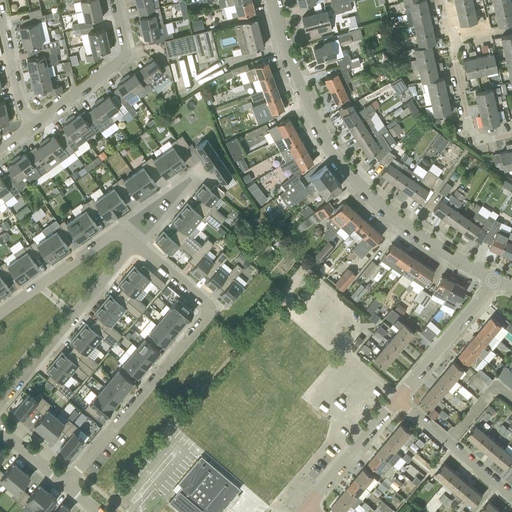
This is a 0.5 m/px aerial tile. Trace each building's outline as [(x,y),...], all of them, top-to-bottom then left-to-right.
[(83,11),(100,7),(98,0),(72,0),(73,2),(80,0),(83,11)] [(141,11),(160,7),(158,0),(132,0),(133,1),(136,0),(137,6),(140,5),(141,11)] [(251,0),(248,0),(234,4),(236,11),(232,12),(234,17),(254,12),(251,0)] [(355,0),(354,0),(350,1),(332,5),(334,14),(344,11),(344,10),(357,7),(355,0)] [(411,13),(428,9),(426,1),(433,0),(414,0),(409,1),(411,13)] [(458,13),(474,10),(473,2),(479,0),(463,0),(455,2),(458,13)] [(510,0),(508,0),(493,3),(496,15),(511,10),(511,7),(510,0)] [(186,13),(183,1),(179,2),(183,19),(189,17),(188,13),(186,13)] [(74,30),(79,29),(93,26),(91,20),(103,17),(100,7),(83,11),(85,21),(73,24),(74,30)] [(139,29),(163,23),(160,7),(141,11),(143,17),(140,17),(141,23),(138,24),(139,29)] [(28,11),(30,17),(42,15),(41,8),(28,11)] [(481,8),(474,10),(458,13),(460,25),(486,19),(485,14),(482,14),(481,8)] [(414,24),(437,19),(436,15),(430,17),(428,9),(411,13),(414,24)] [(327,10),(303,17),(306,29),(313,28),(314,34),(332,29),(327,10)] [(511,10),(496,15),(498,26),(511,23),(511,10)] [(42,15),(30,17),(20,20),(21,25),(19,26),(22,37),(40,33),(37,22),(46,20),(45,14),(42,15)] [(164,40),(164,41),(168,58),(196,52),(199,62),(263,46),(256,17),(192,33),(173,38),(164,40)] [(190,22),(193,32),(204,29),(202,19),(190,22)] [(416,35),(433,31),(431,24),(438,22),(437,19),(414,24),(416,35)] [(164,41),(164,40),(173,38),(172,32),(168,33),(166,23),(163,23),(139,29),(141,34),(143,34),(144,39),(148,38),(149,44),(161,41),(164,41)] [(90,43),(108,39),(105,29),(94,31),(93,26),(79,29),(80,34),(88,33),(90,43)] [(360,28),(345,32),(338,34),(341,45),(352,42),(352,41),(363,38),(360,28)] [(419,46),(437,43),(442,41),(441,37),(435,39),(433,31),(416,35),(419,46)] [(40,33),(22,37),(24,48),(38,44),(39,50),(53,47),(60,46),(58,40),(42,43),(40,33)] [(503,49),(511,46),(511,34),(501,37),(503,49)] [(108,39),(90,43),(93,54),(86,55),(87,61),(100,58),(99,52),(110,50),(108,39)] [(326,62),(336,59),(336,58),(330,41),(324,43),(324,45),(314,48),(318,60),(325,58),(326,62)] [(416,59),(433,56),(432,48),(438,46),(437,43),(419,46),(419,47),(414,48),(416,59)] [(483,55),(487,72),(497,70),(492,46),(488,47),(489,54),(483,55)] [(511,46),(503,49),(506,60),(511,58),(511,46)] [(53,47),(39,50),(41,56),(27,59),(29,70),(47,66),(56,64),(53,47)] [(471,51),(477,74),(487,72),(483,55),(476,57),(475,50),(471,51)] [(466,77),(477,74),(471,51),(468,52),(470,58),(463,60),(466,77)] [(73,64),(80,62),(77,53),(70,56),(73,64)] [(351,62),(349,54),(336,58),(336,59),(338,66),(351,62)] [(419,70),(442,65),(442,62),(435,63),(433,56),(416,59),(419,70)] [(171,74),(169,65),(168,63),(161,69),(152,57),(148,60),(149,62),(145,66),(147,68),(142,72),(153,87),(158,83),(159,84),(171,74)] [(330,90),(348,82),(352,81),(347,69),(361,65),(359,59),(351,62),(338,66),(340,71),(325,78),(330,90)] [(67,75),(73,74),(70,61),(64,62),(67,75)] [(259,78),(272,73),(267,61),(254,66),(255,66),(249,68),(247,63),(230,69),(232,74),(245,70),(249,81),(259,78)] [(422,82),(426,81),(438,78),(437,70),(443,69),(442,65),(419,70),(422,82)] [(47,66),(29,70),(32,81),(50,76),(47,66)] [(153,87),(142,72),(137,75),(135,73),(130,76),(129,74),(124,77),(139,97),(153,87)] [(263,89),(276,85),(272,73),(259,78),(263,89)] [(364,75),(352,81),(353,85),(360,82),(360,81),(365,78),(364,75)] [(50,76),(32,81),(34,91),(48,88),(49,94),(63,91),(61,85),(52,87),(50,76)] [(398,94),(400,93),(405,90),(408,88),(401,76),(390,82),(398,94)] [(116,94),(128,110),(133,107),(131,105),(140,98),(139,97),(124,77),(120,80),(122,82),(117,86),(118,87),(114,91),(116,94)] [(429,92),(452,87),(452,84),(445,85),(443,77),(438,78),(426,81),(429,92)] [(235,92),(251,86),(250,82),(233,88),(235,92)] [(348,82),(330,90),(335,102),(348,96),(346,92),(351,89),(348,82)] [(280,96),(276,85),(263,89),(250,94),(253,101),(266,96),(267,101),(280,96)] [(431,104),(448,100),(446,92),(453,91),(452,87),(429,92),(431,104)] [(204,96),(201,89),(195,93),(199,99),(204,96)] [(505,97),(505,94),(503,94),(493,96),(491,89),(475,92),(477,104),(505,97)] [(128,110),(116,94),(111,98),(109,95),(105,99),(103,97),(99,100),(114,120),(128,110)] [(280,96),(267,101),(272,113),(284,108),(280,96)] [(505,97),(477,104),(480,115),(496,111),(495,103),(506,101),(505,97)] [(115,121),(114,120),(99,100),(94,103),(96,105),(91,109),(93,111),(89,115),(100,130),(101,131),(115,121)] [(349,126),(374,109),(380,106),(376,100),(356,112),(354,109),(357,107),(354,102),(339,109),(342,116),(349,126)] [(448,100),(431,104),(434,115),(457,110),(457,106),(450,107),(448,100)] [(251,106),(253,106),(252,105),(251,101),(242,104),(242,105),(244,109),(251,106)] [(355,136),(372,125),(369,119),(371,118),(375,111),(374,109),(349,126),(355,136)] [(418,110),(412,115),(417,122),(423,117),(418,110)] [(86,140),(100,130),(89,115),(86,111),(81,114),(80,113),(76,116),(74,114),(70,118),(86,140)] [(496,111),(480,115),(482,126),(506,121),(505,117),(498,119),(496,111)] [(7,112),(0,113),(0,124),(9,122),(7,112)] [(86,140),(70,118),(65,121),(67,123),(62,126),(66,131),(61,135),(74,151),(78,148),(77,146),(86,140)] [(268,129),(274,140),(295,129),(289,118),(268,129)] [(147,123),(150,127),(156,123),(153,119),(147,123)] [(362,146),(382,134),(398,123),(395,119),(385,126),(385,125),(376,130),(372,125),(355,136),(362,146)] [(392,137),(402,130),(398,123),(388,130),(392,137)] [(295,129),(274,140),(280,151),(301,140),(295,129)] [(444,147),(451,137),(442,130),(435,140),(444,147)] [(379,160),(391,148),(389,144),(393,141),(389,135),(385,138),(382,134),(362,146),(368,157),(374,153),(379,160)] [(44,140),(60,162),(74,151),(61,135),(57,138),(55,136),(50,139),(49,137),(44,140)] [(176,139),(184,150),(190,146),(182,135),(176,139)] [(235,160),(246,154),(237,136),(226,142),(235,160)] [(163,153),(175,170),(185,163),(179,154),(184,150),(176,139),(171,143),(173,146),(163,153)] [(204,160),(208,165),(219,157),(207,139),(197,146),(206,159),(204,160)] [(32,152),(46,172),(60,162),(44,140),(40,143),(41,145),(32,152)] [(301,140),(280,151),(286,162),(307,151),(301,140)] [(391,181),(403,164),(393,157),(395,155),(392,153),(399,146),(397,144),(391,148),(379,160),(387,166),(381,174),(391,181)] [(511,159),(508,144),(505,145),(507,151),(500,153),(492,155),(495,166),(503,164),(504,170),(511,168),(511,174),(511,159)] [(102,160),(107,157),(103,151),(98,155),(102,160)] [(307,151),(286,162),(280,165),(283,170),(290,166),(294,173),(313,162),(307,151)] [(15,158),(26,173),(31,180),(33,182),(46,172),(32,152),(27,156),(25,153),(21,157),(19,155),(15,158)] [(405,161),(409,155),(405,152),(400,158),(405,161)] [(411,152),(409,155),(405,161),(409,164),(415,155),(411,152)] [(146,160),(154,171),(159,167),(166,177),(175,170),(163,153),(154,160),(151,156),(146,160)] [(91,162),(95,167),(102,162),(98,157),(91,162)] [(219,157),(208,165),(211,170),(213,169),(222,182),(232,175),(219,157)] [(7,175),(19,192),(23,190),(21,188),(31,180),(26,173),(15,158),(11,161),(12,163),(8,167),(11,172),(7,175)] [(134,174),(146,191),(156,184),(149,174),(154,171),(146,160),(141,163),(144,167),(134,174)] [(239,166),(242,171),(248,168),(245,163),(239,166)] [(422,176),(428,171),(420,163),(414,168),(422,176)] [(401,187),(413,171),(403,164),(391,181),(401,187)] [(305,196),(333,174),(326,165),(310,178),(313,181),(305,187),(306,187),(301,190),(303,193),(300,196),(302,198),(305,196)] [(74,179),(80,175),(77,170),(71,174),(74,179)] [(411,194),(423,177),(413,170),(413,171),(401,187),(411,194)] [(246,184),(253,180),(249,173),(242,177),(246,184)] [(423,177),(411,194),(421,201),(429,190),(428,190),(431,187),(430,186),(435,179),(426,173),(423,177)] [(117,181),(124,192),(129,188),(136,198),(146,191),(134,174),(124,180),(122,177),(117,181)] [(341,185),(333,174),(305,196),(307,198),(305,200),(307,203),(321,192),(326,197),(341,185)] [(19,192),(7,175),(2,179),(0,176),(0,194),(0,195),(5,201),(14,195),(19,192)] [(281,184),(286,190),(298,180),(294,175),(281,184)] [(436,190),(443,179),(438,176),(435,179),(430,186),(431,187),(436,190)] [(502,178),(498,183),(504,187),(507,181),(502,178)] [(299,179),(298,180),(286,190),(280,195),(290,208),(296,203),(302,198),(300,196),(303,193),(301,190),(306,187),(305,187),(299,179)] [(104,194),(118,213),(122,210),(121,208),(126,205),(120,195),(124,192),(117,181),(112,184),(114,187),(104,194)] [(445,196),(452,186),(447,182),(440,192),(445,196)] [(216,194),(211,190),(203,183),(195,193),(203,199),(199,204),(218,221),(223,215),(213,207),(214,205),(210,201),(216,195),(216,194)] [(211,190),(216,194),(216,195),(221,199),(226,193),(216,184),(211,190)] [(433,210),(443,217),(461,192),(456,189),(452,195),(451,195),(446,203),(441,199),(433,210)] [(463,190),(461,192),(443,217),(453,224),(461,213),(455,210),(461,202),(461,201),(467,192),(463,190)] [(260,204),(267,200),(262,193),(256,198),(260,204)] [(87,201),(95,212),(100,209),(107,218),(112,215),(113,216),(118,213),(104,194),(95,201),(92,198),(87,201)] [(76,217),(88,234),(98,227),(90,216),(95,212),(87,201),(82,205),(83,206),(80,208),(83,212),(76,217)] [(316,222),(320,219),(334,209),(328,202),(315,211),(316,212),(297,226),(301,232),(315,221),(316,222)] [(340,226),(355,211),(345,202),(326,223),(336,232),(340,226)] [(218,221),(199,204),(195,209),(187,203),(179,212),(192,223),(198,217),(202,220),(203,218),(213,226),(218,221)] [(472,209),(476,212),(480,206),(476,203),(472,209)] [(301,213),(305,218),(313,211),(309,206),(305,209),(301,213)] [(476,212),(470,220),(463,231),(473,238),(480,227),(488,232),(496,219),(489,215),(487,218),(481,214),(485,209),(480,206),(476,212)] [(19,217),(25,214),(23,209),(17,211),(19,217)] [(363,216),(362,217),(355,211),(340,226),(350,235),(364,219),(365,217),(363,216)] [(192,223),(179,212),(172,221),(179,228),(175,233),(197,251),(202,245),(189,235),(191,233),(187,230),(192,223)] [(461,213),(453,224),(463,231),(470,220),(461,213)] [(59,223),(67,234),(72,231),(78,241),(88,234),(76,217),(66,223),(64,220),(59,223)] [(364,219),(350,235),(355,239),(360,233),(363,237),(373,227),(364,219)] [(496,219),(488,232),(483,240),(490,243),(489,247),(500,252),(509,233),(498,228),(501,222),(496,219)] [(4,230),(10,227),(7,220),(1,223),(4,230)] [(47,237),(59,254),(68,247),(62,238),(67,234),(59,223),(54,227),(56,230),(47,237)] [(250,237),(255,232),(249,224),(244,229),(250,237)] [(511,225),(509,233),(500,252),(511,257),(511,254),(511,225)] [(220,226),(217,231),(222,236),(226,232),(220,226)] [(373,227),(363,237),(360,241),(369,250),(382,235),(373,227)] [(197,251),(175,233),(171,238),(163,231),(155,241),(171,254),(177,247),(181,251),(183,249),(192,257),(197,251)] [(7,232),(2,236),(5,240),(11,237),(7,232)] [(29,244),(37,255),(42,252),(49,261),(59,254),(47,237),(37,244),(34,241),(29,244)] [(208,238),(202,245),(197,251),(192,257),(189,261),(194,266),(191,270),(200,278),(204,273),(203,273),(213,262),(204,255),(214,243),(208,238)] [(335,246),(334,246),(331,244),(328,241),(306,265),(313,270),(322,260),(323,260),(335,246)] [(286,253),(290,249),(283,242),(279,246),(286,253)] [(392,267),(404,250),(393,243),(381,259),(392,267)] [(14,253),(17,258),(29,275),(39,268),(32,259),(37,255),(29,244),(25,248),(23,246),(14,253)] [(406,268),(414,257),(404,250),(392,267),(402,274),(406,268)] [(203,273),(204,273),(209,278),(205,282),(215,290),(219,286),(218,285),(228,274),(219,267),(229,256),(222,251),(213,262),(203,273)] [(402,274),(412,280),(424,264),(414,257),(402,274)] [(0,264),(8,276),(13,272),(19,282),(29,275),(17,258),(7,265),(5,261),(0,264)] [(245,259),(241,265),(246,269),(250,264),(245,259)] [(367,278),(378,265),(372,260),(362,274),(367,278)] [(218,285),(219,286),(224,290),(220,295),(229,303),(243,287),(234,279),(243,268),(237,263),(228,274),(218,285)] [(324,274),(330,267),(325,263),(319,269),(324,274)] [(0,295),(9,289),(3,279),(8,276),(0,264),(0,295)] [(134,266),(126,275),(143,288),(150,280),(161,289),(166,283),(143,264),(139,270),(134,266)] [(424,264),(412,280),(423,288),(434,271),(424,264)] [(343,290),(356,275),(348,269),(335,284),(343,290)] [(143,288),(126,275),(119,284),(123,288),(119,293),(142,312),(146,306),(135,297),(143,288)] [(434,292),(445,298),(454,281),(442,275),(434,292)] [(454,281),(445,298),(443,302),(455,308),(457,304),(466,287),(454,281)] [(352,295),(358,301),(369,288),(363,283),(352,295)] [(167,285),(161,291),(166,295),(172,289),(167,285)] [(414,299),(420,303),(427,292),(421,288),(414,299)] [(427,292),(420,303),(425,306),(432,296),(427,292)] [(142,312),(119,293),(115,298),(110,294),(102,304),(118,317),(126,308),(137,318),(142,312)] [(170,307),(185,320),(186,321),(194,312),(186,305),(188,302),(180,295),(178,298),(177,298),(170,307)] [(372,313),(380,303),(375,298),(367,309),(372,313)] [(399,303),(395,309),(401,315),(406,309),(399,303)] [(118,317),(102,304),(95,313),(99,317),(95,322),(117,341),(122,335),(111,326),(118,317)] [(163,315),(179,328),(185,320),(170,307),(163,315)] [(399,329),(396,332),(407,341),(414,332),(401,321),(404,318),(392,308),(385,317),(399,329)] [(376,323),(381,317),(374,312),(369,318),(376,323)] [(156,324),(172,337),(179,328),(163,315),(156,324)] [(492,316),(483,326),(494,334),(502,325),(492,316)] [(182,486),(169,502),(181,511),(220,511),(240,489),(250,497),(248,502),(266,507),(270,495),(275,497),(283,472),(294,475),(298,463),(303,465),(307,452),(312,454),(317,437),(324,439),(329,424),(309,418),(311,411),(297,407),(293,404),(334,356),(300,327),(293,335),(271,317),(242,351),(274,378),(259,396),(266,403),(253,419),(229,399),(226,403),(210,390),(191,414),(194,417),(181,433),(207,454),(204,458),(202,456),(199,460),(198,459),(178,483),(182,486)] [(152,319),(144,328),(149,332),(156,322),(152,319)] [(117,341),(95,322),(91,327),(86,323),(78,332),(94,346),(102,337),(113,346),(117,341)] [(145,338),(155,347),(160,342),(164,345),(172,337),(156,324),(145,338)] [(380,326),(376,330),(383,336),(386,332),(380,326)] [(430,340),(436,334),(427,326),(421,332),(430,340)] [(494,334),(483,326),(475,335),(485,344),(494,334)] [(383,336),(376,330),(373,334),(373,335),(369,339),(376,344),(383,336)] [(94,346),(78,332),(71,341),(75,345),(71,350),(93,369),(98,364),(87,354),(94,346)] [(407,341),(396,332),(389,341),(399,350),(407,341)] [(491,349),(485,344),(475,335),(467,345),(483,359),(491,349)] [(358,346),(363,340),(359,337),(354,342),(358,346)] [(137,347),(153,359),(160,351),(155,347),(145,338),(137,347)] [(371,349),(368,346),(371,342),(369,339),(361,348),(368,354),(371,349)] [(399,350),(389,341),(381,349),(392,358),(399,350)] [(503,350),(507,346),(501,341),(498,345),(503,350)] [(483,359),(467,345),(459,354),(475,368),(483,359)] [(130,355),(145,368),(153,359),(137,347),(130,355)] [(392,358),(381,349),(374,359),(384,367),(392,358)] [(93,369),(71,350),(66,356),(62,352),(54,361),(70,374),(78,366),(89,375),(93,369)] [(123,364),(134,373),(138,377),(145,368),(130,355),(123,364)] [(70,374),(54,361),(46,370),(51,374),(46,379),(69,398),(74,392),(63,383),(70,374)] [(446,371),(456,379),(464,370),(454,361),(446,371)] [(500,371),(505,365),(501,362),(496,368),(500,371)] [(111,378),(126,391),(134,382),(129,378),(134,373),(123,364),(118,369),(111,378)] [(502,379),(510,370),(505,365),(500,371),(497,375),(502,379)] [(476,375),(488,385),(493,379),(481,369),(476,375)] [(506,383),(511,376),(511,371),(510,370),(502,379),(506,383)] [(456,379),(446,371),(438,380),(448,389),(456,379)] [(488,385),(476,375),(475,374),(469,380),(483,392),(488,385)] [(104,386),(119,399),(126,391),(111,378),(104,386)] [(448,389),(438,380),(430,389),(440,398),(448,389)] [(97,394),(112,407),(119,399),(104,386),(97,394)] [(456,395),(461,400),(464,396),(468,399),(473,394),(464,386),(456,395)] [(440,398),(430,389),(422,399),(432,408),(440,398)] [(19,404),(14,410),(24,418),(33,406),(38,410),(46,400),(39,394),(34,398),(28,393),(23,399),(22,398),(18,402),(19,404)] [(112,407),(97,394),(89,403),(85,408),(96,418),(100,412),(105,417),(113,408),(112,407)] [(461,400),(456,395),(453,399),(458,404),(461,400)] [(46,400),(38,410),(43,414),(34,425),(42,432),(56,416),(48,409),(52,405),(46,400)] [(434,407),(428,414),(434,419),(440,413),(434,407)] [(486,421),(491,416),(487,412),(485,410),(476,420),(478,422),(482,417),(486,421)] [(443,411),(440,415),(445,419),(448,415),(443,411)] [(56,416),(42,432),(51,440),(60,429),(65,433),(73,423),(68,418),(64,423),(56,416)] [(73,423),(65,433),(69,437),(60,448),(69,456),(74,450),(76,451),(80,446),(78,445),(83,439),(78,434),(81,429),(73,423)] [(393,433),(404,442),(409,446),(417,436),(402,423),(393,433)] [(502,434),(507,428),(503,424),(498,430),(502,434)] [(477,443),(486,433),(476,425),(467,435),(477,443)] [(506,437),(511,431),(508,428),(507,428),(502,434),(506,437)] [(404,442),(393,433),(385,443),(396,451),(404,442)] [(486,433),(477,443),(486,451),(495,441),(486,433)] [(421,447),(425,443),(420,438),(416,442),(421,447)] [(495,441),(486,451),(496,460),(505,449),(495,441)] [(396,451),(385,443),(377,452),(393,465),(401,456),(396,451)] [(511,455),(505,449),(496,460),(506,468),(511,460),(511,455)] [(393,465),(377,452),(369,462),(384,474),(393,465)] [(409,462),(412,458),(406,453),(403,457),(409,462)] [(0,469),(0,479),(0,480),(8,486),(22,470),(13,463),(4,474),(0,469)] [(436,473),(445,482),(454,471),(444,463),(436,473)] [(426,473),(430,468),(426,464),(422,469),(426,473)] [(355,478),(366,487),(374,476),(364,468),(355,478)] [(22,470),(8,486),(16,493),(12,497),(17,502),(26,492),(21,488),(30,477),(22,470)] [(454,471),(445,482),(455,490),(464,479),(454,471)] [(384,480),(392,486),(397,491),(403,483),(393,475),(392,476),(390,474),(387,477),(387,476),(384,480)] [(415,478),(410,475),(408,477),(418,485),(422,480),(416,476),(415,478)] [(366,487),(355,478),(348,487),(358,496),(366,487)] [(464,479),(455,490),(464,498),(473,487),(464,479)] [(392,486),(384,480),(378,487),(384,492),(387,488),(389,489),(392,486)] [(428,490),(434,484),(429,480),(425,485),(426,486),(425,487),(428,490)] [(410,483),(406,487),(411,491),(415,487),(410,483)] [(39,485),(30,495),(26,492),(17,502),(22,506),(26,501),(34,508),(48,491),(39,485)] [(362,500),(358,496),(348,487),(340,496),(350,505),(355,509),(362,500)] [(473,487),(464,498),(474,506),(483,496),(473,487)] [(48,491),(34,508),(39,511),(50,511),(47,510),(57,498),(48,491)] [(439,499),(444,503),(449,497),(444,493),(439,499)] [(344,511),(350,505),(340,496),(331,506),(338,511),(344,511)] [(449,497),(444,503),(448,506),(453,500),(449,497)] [(376,511),(391,511),(394,510),(383,501),(375,510),(376,511)] [(496,511),(499,509),(488,501),(479,511),(496,511)] [(368,511),(371,507),(365,502),(362,506),(368,511)] [(62,503),(53,511),(68,511),(70,510),(62,503)]
